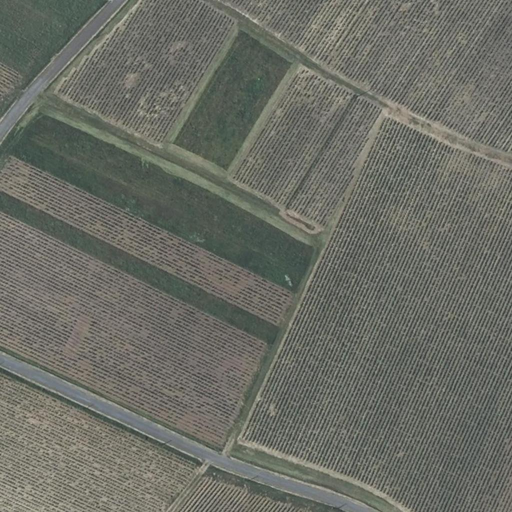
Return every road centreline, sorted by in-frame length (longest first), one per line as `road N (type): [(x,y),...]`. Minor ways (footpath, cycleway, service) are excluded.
road 1 (unclassified): [(0,359),(357,511)]
road 2 (unclassified): [(122,0),(0,138)]
